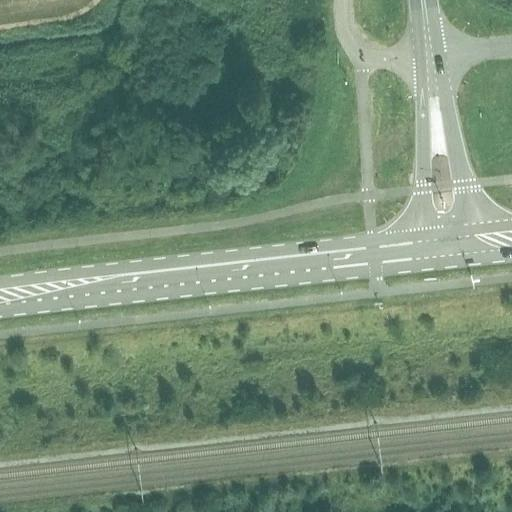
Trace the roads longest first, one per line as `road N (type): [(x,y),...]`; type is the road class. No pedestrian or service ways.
road 1 (primary): [(0,302),(445,245)]
road 2 (primary): [(445,245),(428,52)]
road 3 (unclassified): [(428,52),(358,58),(343,32),(341,0)]
